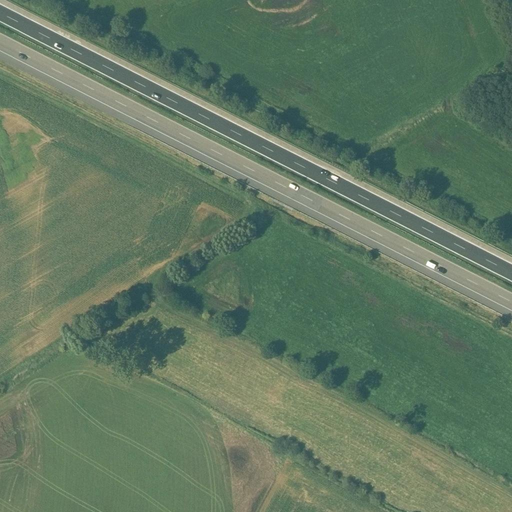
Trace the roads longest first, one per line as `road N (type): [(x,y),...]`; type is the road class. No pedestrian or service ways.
road 1 (motorway): [(0,42),(511,304)]
road 2 (motorway): [(511,273),(0,12)]
